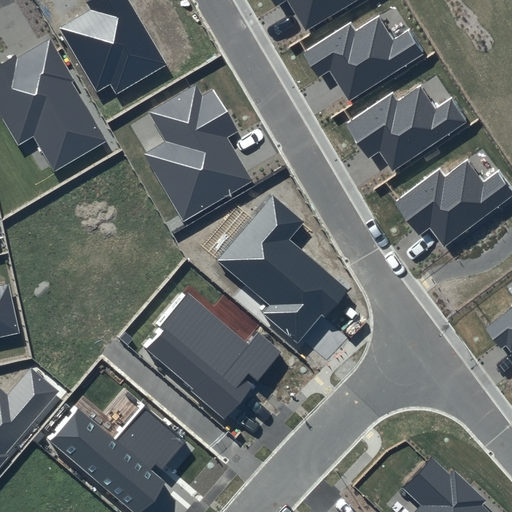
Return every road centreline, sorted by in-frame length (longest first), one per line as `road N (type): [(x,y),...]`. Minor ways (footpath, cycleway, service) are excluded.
road 1 (residential): [(423,345),(363,257),(216,0)]
road 2 (residential): [(258,511),(348,412),(423,345)]
road 3 (residential): [(511,451),(423,345)]
